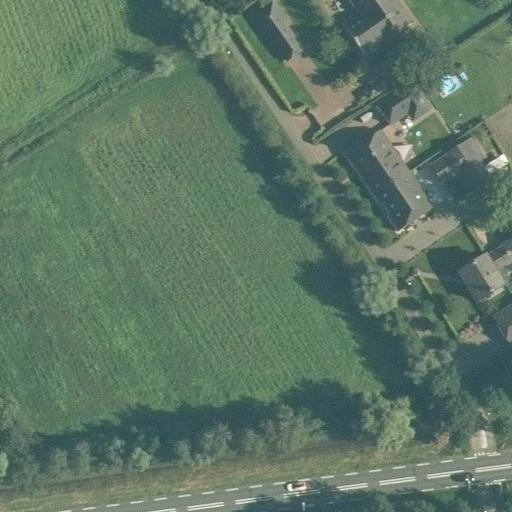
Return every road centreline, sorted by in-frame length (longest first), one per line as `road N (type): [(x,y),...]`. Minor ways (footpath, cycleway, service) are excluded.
road 1 (unclassified): [(485,470),(470,401),(205,0)]
road 2 (primary): [(485,470),(172,511)]
